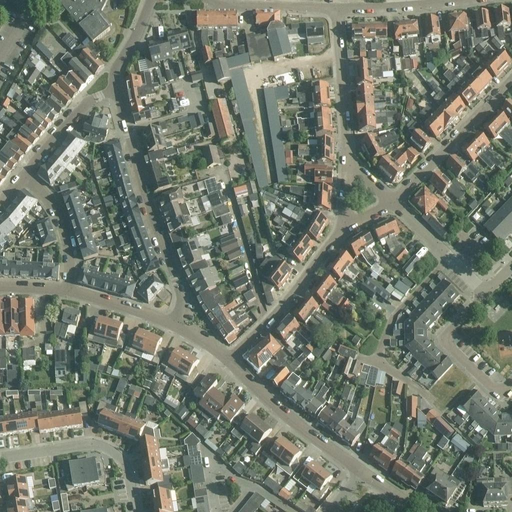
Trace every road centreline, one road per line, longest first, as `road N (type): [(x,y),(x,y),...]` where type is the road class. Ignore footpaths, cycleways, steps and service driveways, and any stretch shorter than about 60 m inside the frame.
road 1 (residential): [(171,324),(180,295),(115,91)]
road 2 (residential): [(134,511),(125,467),(102,447),(0,458)]
road 3 (residential): [(228,360),(289,299),(342,227)]
road 4 (residential): [(361,472),(228,360)]
road 5 (residential): [(391,203),(511,79)]
road 6 (residential): [(347,164),(335,8)]
road 7 (residential): [(511,381),(498,394),(445,343),(485,294)]
road 8 (residential): [(335,8),(468,0)]
road 9 (residential): [(485,294),(391,203)]
road 10 (residential): [(67,291),(58,216),(23,176)]
road 11 (residential): [(207,0),(335,8)]
road 12 (residential): [(23,176),(87,102),(115,91)]
